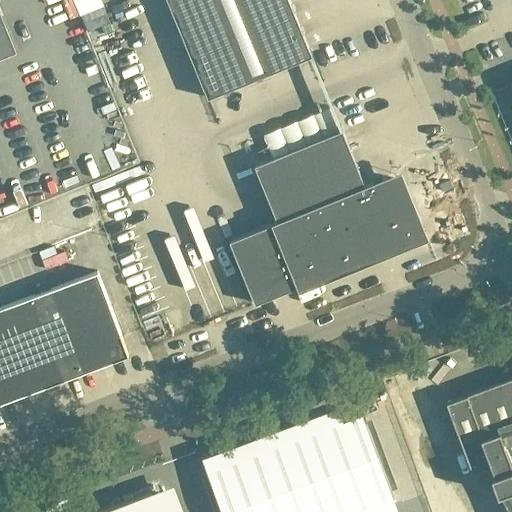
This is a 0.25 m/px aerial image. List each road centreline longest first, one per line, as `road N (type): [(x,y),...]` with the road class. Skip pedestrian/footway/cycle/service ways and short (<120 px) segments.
road 1 (unclassified): [(0,450),(477,271),(493,233),(400,0)]
road 2 (unknown): [(424,58),(196,149),(189,173),(201,291),(232,365)]
